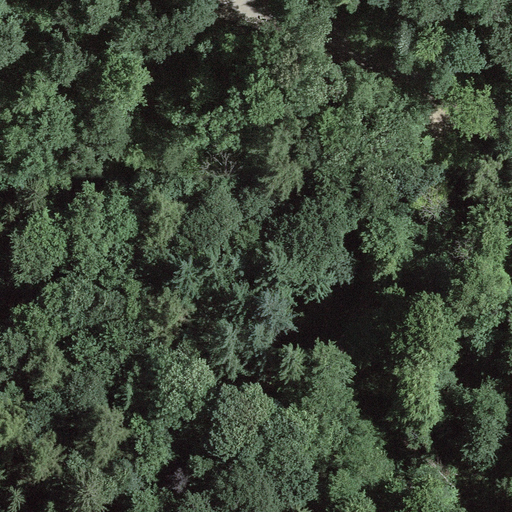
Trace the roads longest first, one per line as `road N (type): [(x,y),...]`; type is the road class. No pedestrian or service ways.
road 1 (track): [(273,511),(366,295),(405,180),(453,93)]
road 2 (track): [(232,0),(511,112)]
